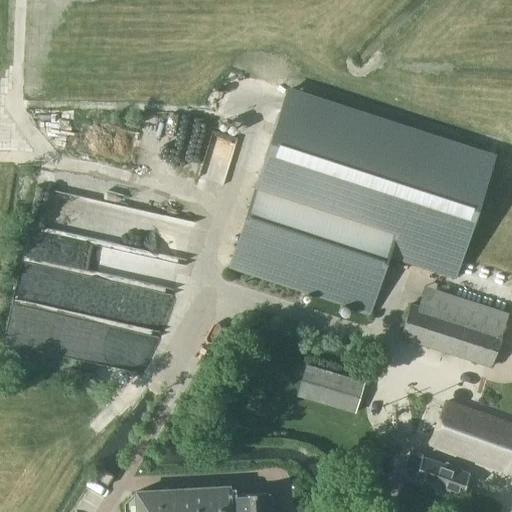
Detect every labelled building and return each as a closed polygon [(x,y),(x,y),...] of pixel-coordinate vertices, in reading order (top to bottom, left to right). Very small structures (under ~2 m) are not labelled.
[(495,157),(288,90),(231,266),(371,311),(389,256),(457,279),(463,258),(495,157)] [(410,303),(399,335),(493,366),(503,334),(410,303)] [(363,382),(307,364),(297,396),(355,414),(363,382)] [(511,426),(447,401),(431,443),(511,475),(511,426)] [(424,457),(416,479),(463,497),(472,475),(455,469),(457,463),(443,458),(441,463),(424,457)] [(115,475),(105,468),(98,478),(108,485),(115,475)] [(239,511),(238,494),(237,494),(236,488),(229,488),(230,488),(230,486),(228,486),(228,487),(139,491),(139,490),(137,491),(138,511),(239,511)] [(272,511),(271,492),(238,494),(239,511),(272,511)]
